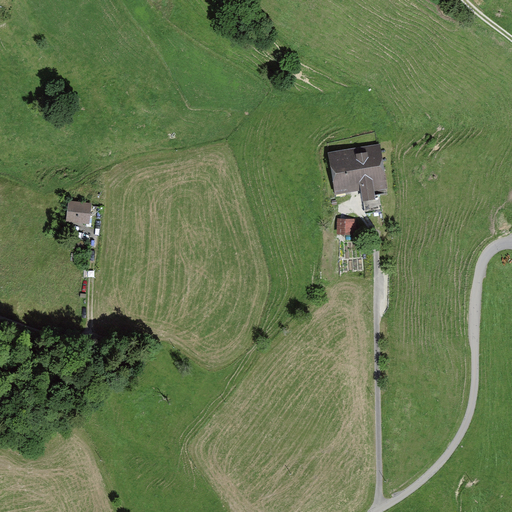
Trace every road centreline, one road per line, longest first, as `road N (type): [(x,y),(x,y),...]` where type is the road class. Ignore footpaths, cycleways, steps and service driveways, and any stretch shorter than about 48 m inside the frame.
road 1 (unclassified): [(375,511),(423,479),(461,433),(472,400),(482,265),(496,246),(511,243)]
road 2 (track): [(92,235),(89,334),(82,343),(0,318)]
